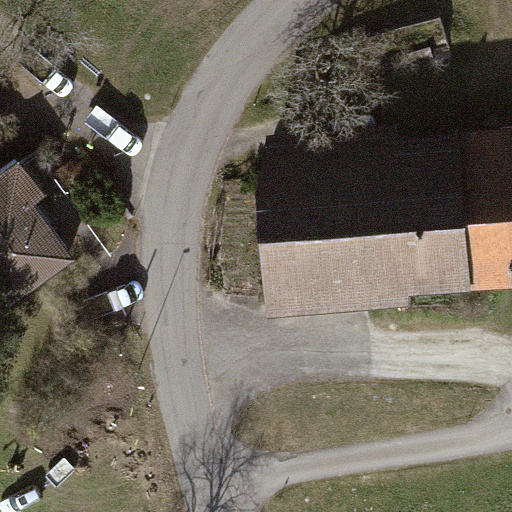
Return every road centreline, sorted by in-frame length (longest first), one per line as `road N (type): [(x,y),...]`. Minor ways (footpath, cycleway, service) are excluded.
road 1 (tertiary): [(304,0),(216,106),(178,193),(166,265),(173,363),(203,511)]
road 2 (track): [(198,490),(511,433)]
road 3 (track): [(178,193),(0,48)]
